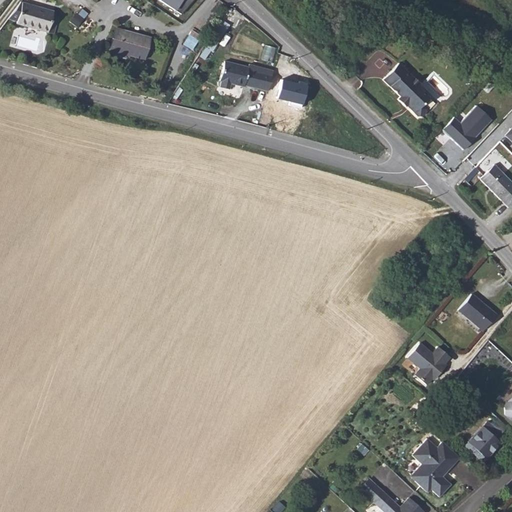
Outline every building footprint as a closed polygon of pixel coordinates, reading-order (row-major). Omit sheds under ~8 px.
[(61,13),(20,0),(7,17),(25,23),(24,26),(53,34),(61,13)] [(185,0),(161,0),(161,1),(179,12),(185,0)] [(192,49),(201,34),(192,29),(183,44),(192,49)] [(146,39),(109,30),(104,52),(140,61),(146,39)] [(243,90),(264,95),(266,96),(272,73),(257,69),(256,74),(249,72),(249,69),(228,64),(223,63),(216,90),(228,93),(229,90),(242,93),(243,90)] [(399,65),(383,82),(400,98),(397,100),(406,108),(408,106),(411,109),(410,111),(418,117),(423,117),(427,113),(427,108),(424,104),(429,99),(419,90),(420,84),(399,65)] [(277,100),(303,106),(309,82),(298,79),(296,83),(282,80),(277,100)] [(455,116),(443,129),(463,149),(493,119),(477,104),(460,122),(455,116)] [(511,180),(492,159),(477,173),(505,203),(511,197),(511,180)] [(481,330),(495,314),(470,292),(456,309),(481,330)] [(431,354),(418,343),(406,358),(419,368),(414,375),(425,385),(432,377),(434,379),(445,365),(443,364),(449,357),(437,347),(431,354)] [(485,423),(467,442),(479,454),(482,451),(486,455),(502,439),(485,423)] [(458,458),(441,442),(434,449),(426,440),(410,457),(419,466),(411,475),(416,480),(413,483),(420,490),(428,489),(437,498),(448,486),(440,478),(440,474),(443,471),(445,472),(458,458)] [(479,454),(467,442),(463,445),(480,461),(483,458),(479,454)] [(368,480),(358,490),(369,500),(378,490),(368,480)] [(420,511),(407,499),(397,508),(378,490),(369,500),(378,508),(373,511),(420,511)]
